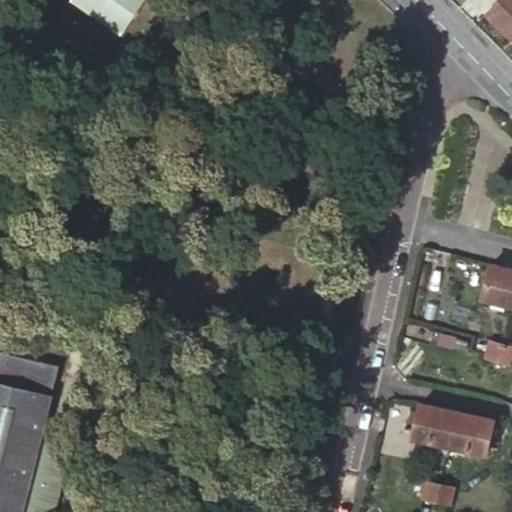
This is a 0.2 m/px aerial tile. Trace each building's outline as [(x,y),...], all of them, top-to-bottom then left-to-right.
[(123,35),(145,0),(73,0),(72,2),(123,35)] [(511,39),(511,0),(498,0),(486,13),(511,39)] [(511,269),(504,268),(493,265),(484,300),(511,307),(511,269)] [(500,362),(504,346),(490,342),(486,358),(500,362)] [(511,348),(504,346),(500,362),(511,363),(511,348)] [(15,511),(32,430),(41,390),(47,362),(0,351),(0,511),(15,511)] [(454,413),(419,405),(409,440),(447,448),(454,413)] [(482,456),(491,422),(454,413),(447,448),(482,456)] [(47,511),(64,437),(32,430),(15,511),(47,511)] [(432,502),(436,487),(423,483),(419,500),(432,502)] [(448,490),(439,488),(436,487),(432,502),(445,505),(448,490)]
